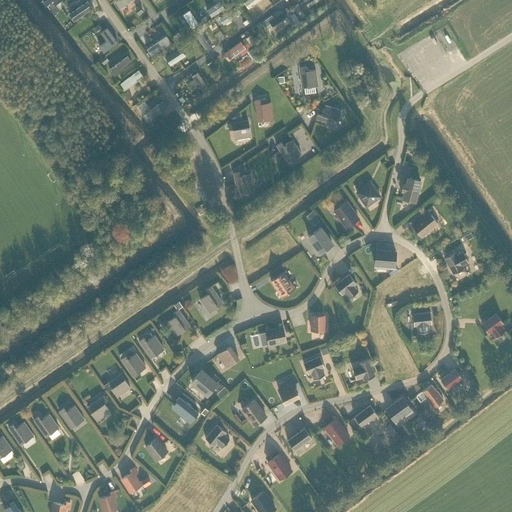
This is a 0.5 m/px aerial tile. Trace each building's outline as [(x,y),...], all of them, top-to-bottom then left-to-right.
[(71,17),(88,4),(85,0),(77,0),(65,9),(71,17)] [(217,0),(205,0),(212,9),(220,4),(217,0)] [(249,8),(259,0),(244,0),(243,1),(249,8)] [(224,25),(242,13),(235,4),(218,17),(224,25)] [(143,12),(139,6),(135,10),(139,15),(143,12)] [(183,11),(176,16),(185,29),(193,24),(183,11)] [(271,15),(262,22),(266,28),(271,25),(276,31),(280,28),(290,21),(283,11),(273,18),(271,15)] [(295,23),(298,20),(293,13),(289,15),(295,23)] [(210,43),(200,30),(195,34),(204,47),(210,43)] [(153,32),(145,38),(155,51),(163,45),(153,32)] [(176,40),(181,36),(178,32),(172,35),(176,40)] [(117,42),(112,36),(94,48),(99,55),(117,42)] [(227,61),(246,48),(241,40),(222,53),(227,61)] [(185,56),(179,47),(164,57),(171,66),(185,56)] [(115,75),(133,61),(128,54),(110,68),(115,75)] [(305,66),(299,67),(302,87),(304,87),(305,93),(315,92),(314,86),(317,85),(315,69),(307,70),(305,70),(305,66)] [(126,88),(143,75),(138,68),(121,81),(126,88)] [(209,85),(199,71),(191,76),(202,91),(209,85)] [(270,102),(269,102),(268,98),(254,100),(258,121),(273,118),(270,102)] [(150,121),(168,108),(162,100),(144,112),(150,121)] [(146,107),(142,102),(135,108),(138,113),(146,107)] [(335,125),(340,110),(325,105),(322,114),(317,113),(315,118),(335,125)] [(250,136),(248,120),(228,123),(229,129),(233,129),(235,139),(250,136)] [(284,145),(281,142),(276,145),(288,162),(301,153),(292,139),(284,145)] [(188,153),(193,150),(186,140),(181,144),(188,153)] [(184,157),(188,153),(181,144),(177,147),(184,157)] [(179,161),(184,157),(177,147),(172,151),(179,161)] [(276,155),(271,158),(275,163),(280,160),(276,155)] [(240,176),(239,172),(233,172),(237,193),(253,190),(250,174),(240,176)] [(415,201),(420,180),(407,177),(406,184),(403,183),(402,190),(404,190),(402,198),(415,201)] [(380,196),(370,182),(356,192),(366,206),(380,196)] [(358,218),(346,201),(334,210),(347,227),(358,218)] [(306,215),(313,225),(319,220),(312,211),(307,214),(306,215)] [(421,236),(437,223),(428,212),(412,225),(421,236)] [(308,236),(320,252),(332,244),(320,228),(308,236)] [(375,250),(374,265),(394,266),(395,251),(375,250)] [(463,268),(462,265),(468,262),(462,251),(456,254),(455,252),(444,257),(452,272),(453,273),(463,268)] [(283,271),(281,272),(271,280),(282,296),(294,288),(283,271)] [(349,273),(334,284),(342,294),(344,292),(348,298),(358,290),(354,285),(356,283),(349,273)] [(222,302),(211,286),(206,289),(208,293),(200,299),(209,312),(222,302)] [(179,301),(173,305),(177,310),(178,309),(182,306),(179,301)] [(176,316),(167,322),(176,335),(190,325),(178,309),(177,310),(173,312),(176,316)] [(432,323),(430,311),(412,313),(413,325),(416,325),(417,332),(429,331),(429,324),(432,323)] [(501,324),(503,323),(496,313),(481,324),(489,333),(491,331),(495,337),(505,330),(501,324)] [(324,329),(324,315),(311,315),(311,330),(324,329)] [(286,341),(283,326),(265,330),(268,345),(286,341)] [(146,340),(144,337),(139,340),(151,357),(164,348),(154,335),(146,340)] [(238,358),(229,345),(224,350),(218,354),(224,362),(226,366),(238,358)] [(132,375),(145,366),(136,353),(128,358),(126,355),(121,358),(132,375)] [(324,367),(320,356),(303,363),(308,374),(310,373),(313,379),(324,374),(322,368),(324,367)] [(375,375),(369,358),(357,362),(358,365),(352,368),(356,379),(362,377),(364,379),(375,375)] [(448,389),(450,387),(460,380),(462,378),(455,368),(440,379),(448,389)] [(217,383),(201,370),(191,382),(207,394),(217,383)] [(117,396),(130,387),(121,373),(104,385),(107,390),(111,387),(117,396)] [(298,395),(291,382),(278,389),(284,402),(298,395)] [(436,391),(431,384),(422,390),(427,398),(426,398),(432,406),(443,399),(437,390),(436,391)] [(228,391),(224,386),(217,393),(221,398),(228,391)] [(104,403),(107,400),(104,395),(87,407),(97,420),(110,411),(104,403)] [(411,409),(402,397),(386,409),(395,421),(411,409)] [(199,413),(179,398),(176,401),(180,405),(175,411),(190,423),(199,413)] [(265,416),(253,400),(241,409),(253,425),(265,416)] [(71,427),(84,418),(74,405),(66,410),(64,407),(59,410),(71,427)] [(361,426),(377,414),(370,405),(354,416),(361,426)] [(426,415),(430,422),(435,419),(430,412),(426,415)] [(45,436),(58,427),(49,413),(41,419),(38,415),(33,419),(45,436)] [(426,424),(421,416),(416,419),(421,428),(426,424)] [(348,435),(336,418),(324,426),(337,443),(348,435)] [(24,421),(16,427),(13,423),(8,427),(20,444),(33,435),(24,421)] [(222,448),(224,445),(229,438),(224,434),(226,431),(224,430),(217,424),(205,438),(214,445),(216,443),(222,448)] [(294,450),(311,437),(304,427),(287,440),(294,450)] [(0,457),(12,449),(2,435),(0,436),(0,457)] [(167,451),(156,437),(145,446),(156,459),(167,451)] [(280,480),(292,471),(279,454),(267,462),(280,480)] [(129,493),(142,484),(136,475),(138,473),(134,467),(129,470),(130,472),(120,479),(129,493)] [(148,476),(141,481),(144,486),(152,481),(148,476)] [(99,496),(103,511),(104,511),(116,508),(112,495),(115,494),(113,488),(109,490),(109,492),(99,496)] [(268,511),(275,507),(261,491),(251,500),(261,511),(268,511)] [(54,500),(51,511),(64,511),(66,506),(69,506),(70,500),(65,499),(65,502),(54,500)] [(21,511),(17,502),(12,505),(14,509),(8,511),(21,511)]
